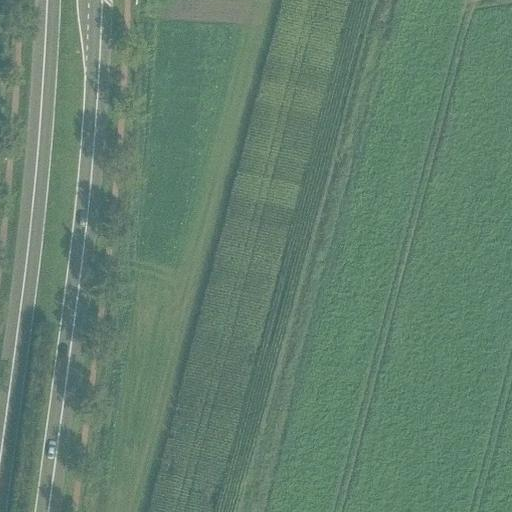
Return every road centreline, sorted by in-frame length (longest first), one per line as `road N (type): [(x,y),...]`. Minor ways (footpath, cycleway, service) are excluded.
road 1 (secondary): [(36,511),(69,270),(91,0)]
road 2 (secondary): [(47,0),(27,262),(0,462)]
